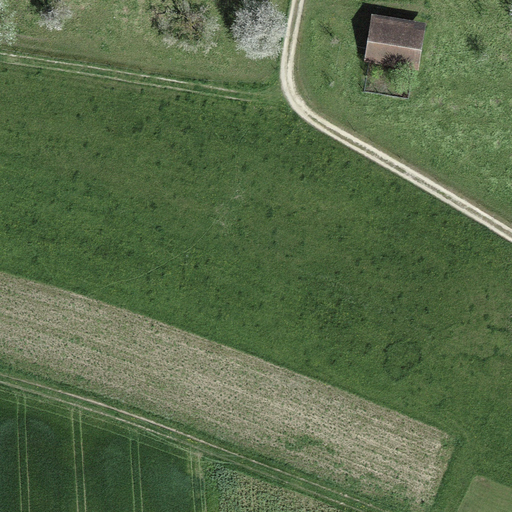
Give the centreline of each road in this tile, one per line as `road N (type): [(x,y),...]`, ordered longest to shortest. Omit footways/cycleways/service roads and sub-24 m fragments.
road 1 (track): [(0,386),(388,511)]
road 2 (track): [(511,244),(308,122),(288,98),(287,78),(302,0)]
road 3 (track): [(288,98),(0,60)]
